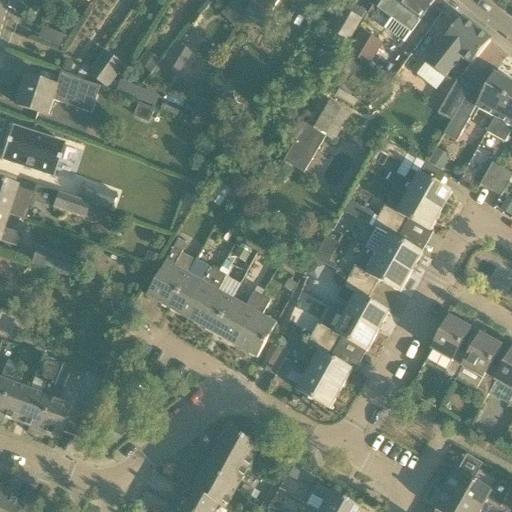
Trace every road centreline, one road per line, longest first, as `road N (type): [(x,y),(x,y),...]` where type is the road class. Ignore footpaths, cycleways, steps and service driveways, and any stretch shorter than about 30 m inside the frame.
road 1 (residential): [(511,245),(478,226),(464,231),(343,445)]
road 2 (residential): [(107,480),(209,411),(240,406)]
road 3 (residential): [(240,406),(213,370),(138,326)]
